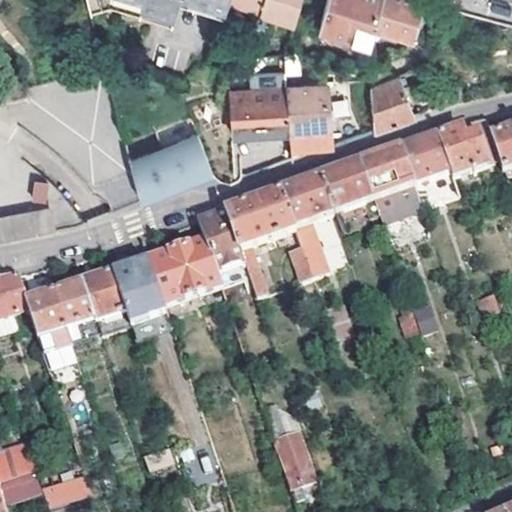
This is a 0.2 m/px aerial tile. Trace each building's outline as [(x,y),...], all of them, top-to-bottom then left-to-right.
[(225,0),(225,4),(292,23),(298,0),(225,0)] [(325,0),(319,25),(368,38),(371,27),(378,0),(325,0)] [(378,0),(371,27),(413,37),(422,0),(378,0)] [(398,78),(371,88),(373,129),(411,115),(398,78)] [(285,87),(285,89),(288,136),(289,149),(320,148),(328,145),(324,85),(285,87)] [(13,89),(3,91),(6,103),(27,98),(24,86),(13,89)] [(461,99),(462,99),(458,87),(440,92),(443,104),(461,99)] [(265,138),(288,136),(285,89),(228,93),(230,120),(231,133),(264,131),(265,138)] [(231,133),(230,120),(196,132),(129,156),(132,169),(140,198),(211,171),(213,173),(220,178),(225,178),(231,174),(233,172),(231,133)] [(491,137),(487,123),(469,127),(466,127),(440,137),(453,175),(454,179),(500,163),(491,137)] [(511,129),(491,137),(500,163),(505,177),(511,174),(511,168),(511,129)] [(440,137),(434,139),(401,151),(414,188),(453,175),(440,137)] [(320,148),(289,149),(289,159),(320,148)] [(414,188),(401,151),(381,158),(361,165),(379,216),(382,225),(422,211),(414,188)] [(379,216),(361,165),(341,172),(321,179),(334,217),(366,205),(371,219),(379,216)] [(132,169),(90,182),(93,190),(99,214),(140,198),(132,169)] [(282,193),(294,230),(295,233),(301,249),(312,281),(334,273),(316,223),(334,217),(321,179),(302,186),(282,193)] [(250,249),(295,233),(294,230),(282,193),(260,201),(227,213),(245,264),(257,299),(266,296),(250,249)] [(71,197),(0,210),(0,237),(76,223),(71,197)] [(198,224),(205,244),(215,275),(245,264),(227,213),(221,215),(198,224)] [(165,309),(220,289),(215,275),(205,244),(149,262),(165,309)] [(312,281),(301,249),(290,253),(301,285),(312,281)] [(149,262),(112,275),(126,316),(131,329),(167,317),(165,309),(149,262)] [(84,284),(96,321),(98,326),(126,316),(112,275),(84,284)] [(28,302),(19,276),(0,279),(0,319),(30,308),(28,302)] [(54,294),(67,330),(96,321),(84,284),(54,294)] [(30,308),(42,344),(48,342),(47,337),(67,330),(54,294),(28,302),(30,308)] [(501,316),(494,297),(478,302),(488,332),(504,326),(501,316)] [(419,335),(411,310),(399,314),(408,339),(419,335)] [(338,311),(324,315),(334,344),(348,340),(338,311)] [(291,493),(320,483),(303,433),(274,443),(291,493)] [(0,484),(37,473),(27,443),(0,451),(0,484)] [(145,468),(174,458),(171,449),(142,460),(145,468)] [(37,473),(0,484),(0,488),(5,504),(6,509),(45,497),(42,491),(37,473)] [(92,495),(86,476),(42,491),(45,497),(49,510),(92,495)]
